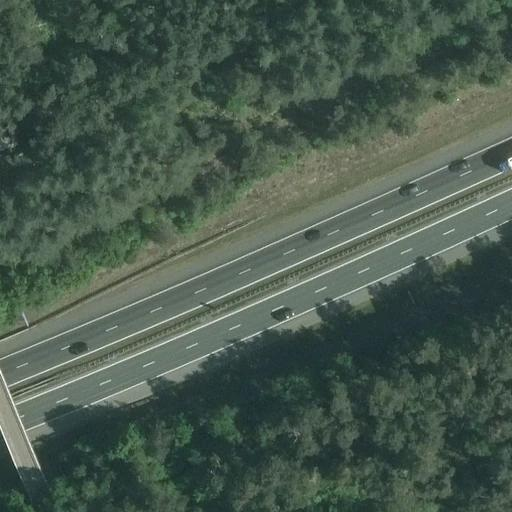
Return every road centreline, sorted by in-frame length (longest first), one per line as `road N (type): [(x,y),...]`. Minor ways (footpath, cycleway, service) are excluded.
road 1 (motorway): [(0,426),(511,202)]
road 2 (motorway): [(511,152),(0,374)]
road 3 (unclassified): [(47,511),(0,391)]
